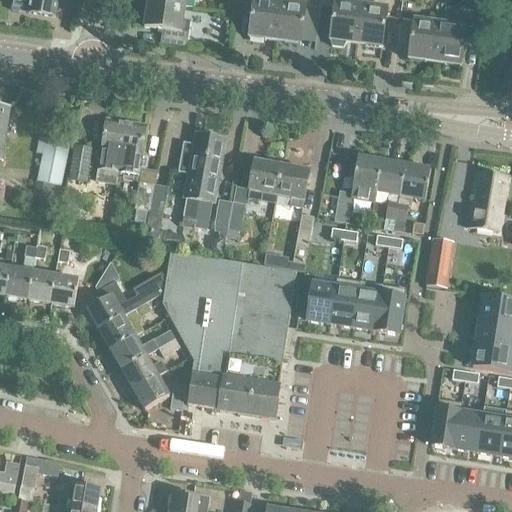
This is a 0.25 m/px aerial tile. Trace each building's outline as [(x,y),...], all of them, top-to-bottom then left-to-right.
[(30,0),(28,14),(54,19),(57,0),(30,0)] [(255,0),(250,40),(275,43),(280,2),(263,0),(255,0)] [(483,11),(484,0),(472,0),(471,9),(483,11)] [(183,23),(185,7),(148,2),(144,29),(166,32),(164,46),(187,49),(191,24),(183,23)] [(229,2),(227,13),(238,15),(240,3),(229,2)] [(308,5),(280,2),(275,43),(302,46),(308,5)] [(361,5),(336,2),(334,9),(329,42),(356,46),(361,5)] [(388,9),(361,5),(356,46),(381,49),(388,9)] [(223,21),(229,28),(236,22),(230,15),(223,21)] [(408,61),(434,64),(439,24),(414,21),(408,61)] [(466,27),(439,24),(434,64),(460,68),(466,27)] [(11,109),(0,106),(0,162),(2,163),(11,109)] [(118,179),(119,174),(127,124),(107,121),(98,176),(118,179)] [(148,127),(127,124),(119,174),(139,177),(148,127)] [(199,203),(200,203),(201,192),(200,192),(202,178),(204,178),(207,159),(200,158),(204,137),(195,135),(193,147),(183,145),(179,175),(188,176),(184,200),(188,201),(183,228),(195,230),(197,218),(199,203)] [(200,192),(201,192),(200,203),(215,205),(226,140),(204,137),(200,158),(207,159),(204,178),(202,178),(200,192)] [(37,183),(61,188),(70,145),(39,139),(36,155),(42,156),(36,183),(37,183)] [(93,151),(74,148),(69,182),(88,185),(93,151)] [(353,200),(375,204),(376,194),(381,162),(358,158),(352,194),(341,192),(336,224),(348,226),(353,200)] [(381,162),(376,194),(377,194),(389,196),(387,206),(389,206),(386,220),(385,229),(388,230),(394,231),(395,231),(406,166),(381,162)] [(254,163),(249,192),(247,201),(248,201),(275,206),(277,198),(282,169),(254,163)] [(395,231),(404,233),(408,209),(411,210),(412,200),(425,202),(431,171),(406,166),(395,231)] [(310,174),(282,169),(277,198),(291,201),(290,209),(302,211),(310,174)] [(467,230),(499,235),(508,179),(476,174),(467,230)] [(61,188),(37,183),(36,183),(33,199),(40,200),(37,214),(56,219),(61,188)] [(135,224),(146,226),(152,199),(154,186),(139,184),(136,211),(137,211),(135,224)] [(152,199),(146,226),(144,237),(158,240),(168,197),(153,193),(152,199)] [(232,205),(219,203),(214,228),(215,228),(214,233),(219,234),(219,239),(226,240),(232,205)] [(233,205),(228,233),(240,235),(245,208),(246,207),(233,205)] [(208,220),(197,218),(195,230),(206,232),(208,220)] [(301,218),(293,264),(305,267),(314,220),(301,218)] [(332,231),(331,241),(344,243),(345,233),(332,231)] [(357,245),(358,235),(345,233),(344,243),(357,245)] [(376,248),(389,250),(390,240),(377,238),(376,248)] [(402,252),(403,242),(390,240),(389,250),(402,252)] [(434,242),(427,287),(447,290),(454,245),(434,242)] [(48,250),(37,248),(36,250),(35,261),(46,262),(48,250)] [(35,261),(36,250),(26,249),(25,259),(35,261)] [(57,264),(69,266),(70,257),(58,255),(57,264)] [(170,257),(163,308),(194,363),(187,408),(275,421),(297,275),(170,257)] [(24,269),(23,272),(33,274),(35,261),(25,259),(24,269)] [(10,270),(0,268),(0,297),(5,298),(10,270)] [(33,274),(10,270),(5,298),(8,298),(9,303),(16,303),(18,300),(29,302),(33,274)] [(67,279),(55,277),(50,305),(74,309),(79,275),(68,273),(67,279)] [(29,302),(50,305),(55,277),(33,274),(29,302)] [(99,331),(124,317),(137,310),(146,305),(164,294),(166,282),(162,276),(133,292),(137,299),(127,305),(116,285),(98,295),(103,303),(88,312),(99,331)] [(360,285),(338,282),(336,292),(331,325),(353,329),(359,294),(360,285)] [(331,325),(336,292),(314,288),(309,322),(331,325)] [(405,293),(383,289),(382,298),(376,333),(398,336),(405,293)] [(376,333),(382,298),(359,294),(353,329),(376,333)] [(511,305),(484,301),(481,323),(511,328),(511,305)] [(142,319),(144,318),(151,314),(146,305),(137,310),(142,319)] [(99,331),(111,351),(135,337),(124,317),(99,331)] [(477,346),(511,351),(511,350),(511,328),(481,323),(477,346)] [(169,332),(154,341),(159,349),(174,340),(169,332)] [(111,351),(122,371),(146,357),(135,337),(111,351)] [(179,349),(174,340),(159,349),(164,358),(179,349)] [(511,351),(477,346),(474,368),(508,374),(511,351)] [(152,368),(146,357),(122,371),(123,373),(121,377),(125,383),(129,382),(133,391),(158,377),(165,372),(160,363),(152,368)] [(452,382),(465,384),(467,375),(454,372),(452,382)] [(478,386),(480,377),(467,375),(465,384),(478,386)] [(133,391),(134,392),(132,395),(135,402),(139,401),(145,411),(169,397),(158,377),(133,391)] [(497,389),(510,391),(511,382),(499,380),(497,389)] [(171,411),(182,413),(185,388),(175,387),(171,411)] [(439,404),(432,447),(455,451),(461,412),(462,407),(439,404)] [(455,451),(477,455),(483,420),(483,415),(461,412),(455,451)] [(500,458),(511,460),(511,415),(507,414),(506,424),(500,458)] [(500,458),(506,424),(484,420),(479,455),(500,458)] [(0,483),(16,487),(20,467),(7,465),(5,476),(0,474),(0,483)] [(39,470),(26,468),(22,489),(35,491),(39,470)] [(62,495),(60,508),(85,511),(97,511),(101,490),(75,486),(75,484),(62,482),(60,495),(62,495)] [(0,495),(14,498),(16,487),(0,483),(0,495)] [(172,495),(169,511),(207,511),(209,499),(199,497),(198,499),(172,495)] [(18,501),(16,511),(25,511),(27,503),(18,501)]
